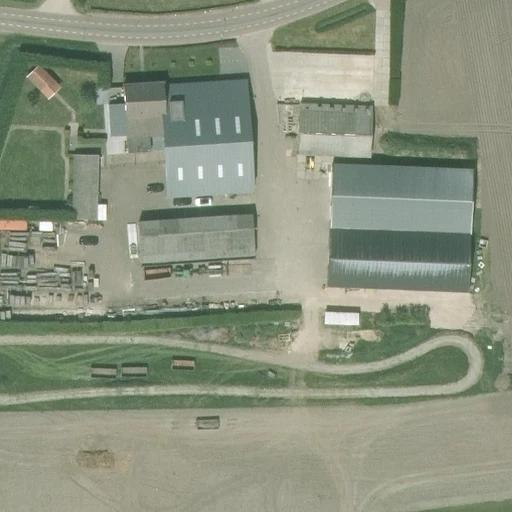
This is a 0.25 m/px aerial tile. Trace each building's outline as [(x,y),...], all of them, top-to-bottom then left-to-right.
[(36,65),(23,78),(39,94),(52,80),(36,65)] [(121,86),(122,106),(125,140),(126,155),(148,154),(147,138),(155,138),(165,137),(169,187),(169,199),(249,193),(248,181),(243,102),(241,82),(199,84),(199,89),(182,89),(181,86),(162,87),(161,84),(121,86)] [(298,106),(296,156),(321,157),(368,159),(369,128),(370,109),(298,106)] [(69,220),(102,221),(103,206),(94,205),(95,156),(70,155),(69,207),(69,220)] [(0,242),(23,243),(24,215),(0,213),(0,242)] [(252,257),(249,214),(136,222),(139,264),(252,257)] [(467,293),(468,236),(326,232),(325,289),(467,293)]
